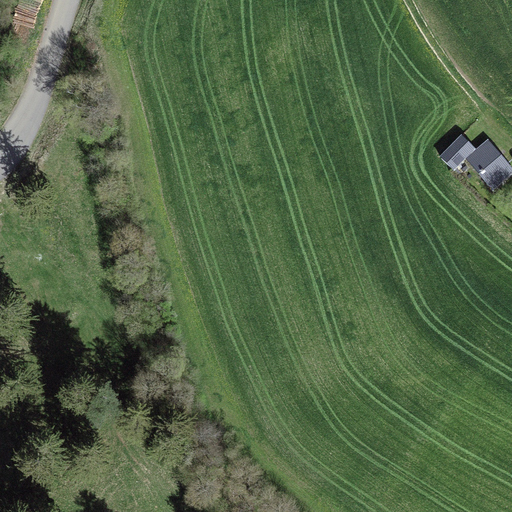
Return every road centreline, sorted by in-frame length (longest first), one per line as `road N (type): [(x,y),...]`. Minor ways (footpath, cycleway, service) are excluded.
road 1 (unclassified): [(0,159),(36,101),(69,0)]
road 2 (track): [(502,140),(455,88),(400,0)]
